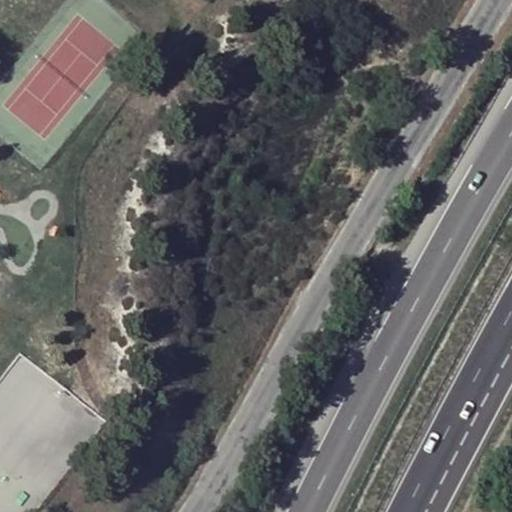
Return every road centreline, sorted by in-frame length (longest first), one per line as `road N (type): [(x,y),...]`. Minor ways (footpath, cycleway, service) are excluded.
road 1 (unclassified): [(489,0),(178,511)]
road 2 (motorway): [(511,133),(307,511)]
road 3 (motorway): [(420,511),(511,338)]
